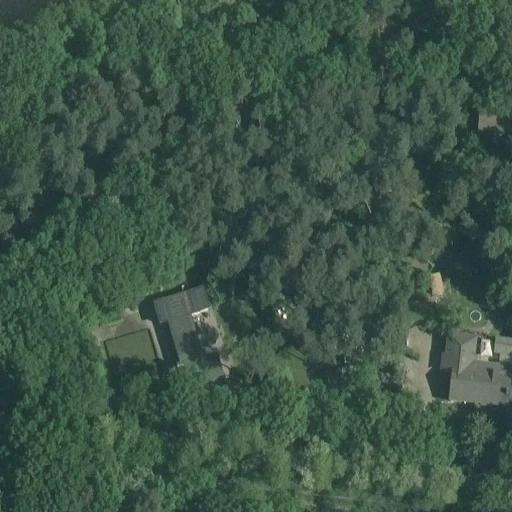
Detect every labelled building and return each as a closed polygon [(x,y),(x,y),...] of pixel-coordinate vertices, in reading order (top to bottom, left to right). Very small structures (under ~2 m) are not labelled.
[(511,137),(511,111),(479,108),(477,135),(511,137)] [(174,373),(181,399),(223,389),(216,359),(208,361),(194,316),(207,312),(202,294),(154,309),(160,327),(168,324),(181,369),(176,371),(176,373),(174,373)] [(336,335),(343,362),(356,358),(349,331),(336,335)] [(453,375),(450,402),(477,405),(476,408),(489,410),(490,406),(507,408),(510,379),(473,375),(477,341),(449,338),(445,374),(453,375)] [(362,367),(335,373),(341,400),(368,394),(362,367)] [(281,399),(277,385),(234,395),(234,397),(230,398),(233,411),(281,399)] [(0,475),(0,491),(24,494),(25,479),(0,475)]
